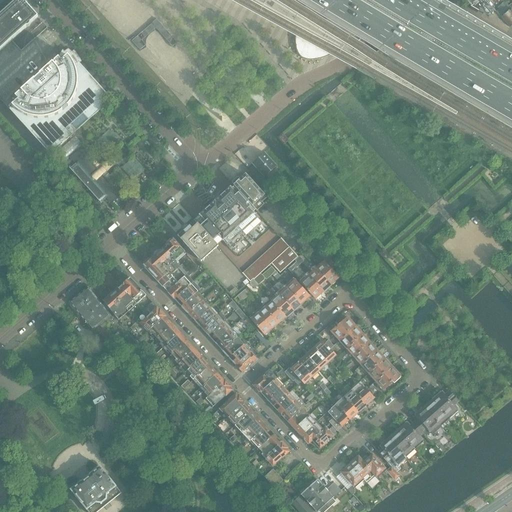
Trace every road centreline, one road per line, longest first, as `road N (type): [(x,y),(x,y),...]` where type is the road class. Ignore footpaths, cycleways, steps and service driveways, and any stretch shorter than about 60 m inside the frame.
road 1 (residential): [(240,385),(347,292),(423,378),(318,467)]
road 2 (residential): [(188,168),(211,159),(294,86),(338,65),(413,0)]
road 3 (residential): [(188,168),(174,141),(47,0)]
road 4 (motorway): [(341,0),(511,100)]
road 5 (residential): [(240,385),(108,241)]
road 6 (residential): [(0,335),(108,241)]
road 7 (motorway): [(511,73),(388,0)]
